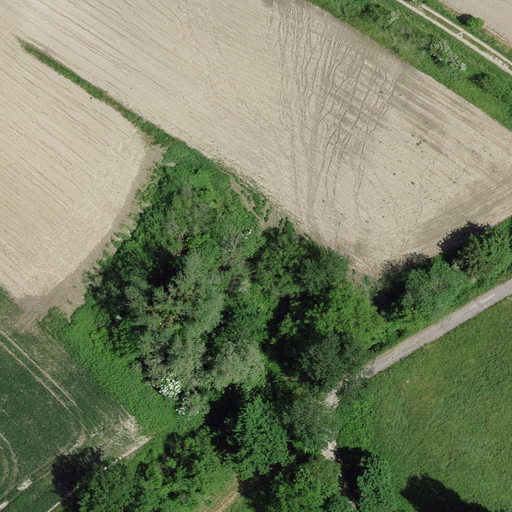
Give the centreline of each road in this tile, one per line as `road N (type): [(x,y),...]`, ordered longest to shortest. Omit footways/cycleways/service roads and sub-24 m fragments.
road 1 (track): [(354,511),(337,436),(341,393),(511,290)]
road 2 (track): [(404,0),(511,72)]
